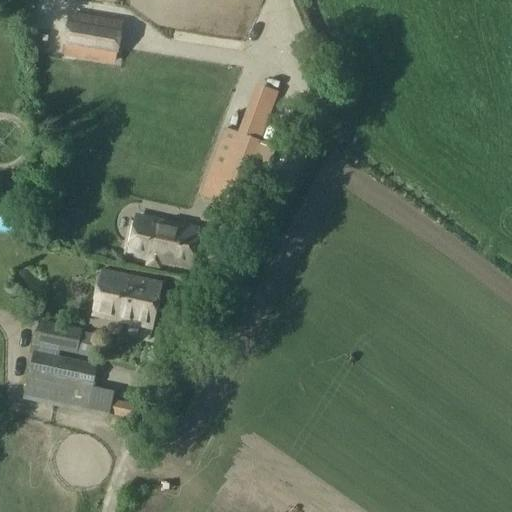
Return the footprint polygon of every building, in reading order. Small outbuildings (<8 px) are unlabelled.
[(114,62),(121,28),(70,20),(64,54),(114,62)] [(255,85),(236,133),(224,128),(199,196),(251,215),(276,148),(259,142),(278,94),(255,85)] [(160,270),(162,260),(188,265),(195,232),(137,220),(130,253),(146,256),(144,267),(160,270)] [(128,289),(130,277),(100,271),(91,316),(123,323),(130,289),(128,289)] [(130,289),(123,323),(152,329),(162,284),(130,277),(128,289),(130,289)] [(77,355),(81,332),(38,324),(34,346),(60,351),(77,355)] [(28,377),(60,384),(65,360),(33,353),(28,377)] [(60,384),(91,391),(96,366),(65,360),(60,384)]
